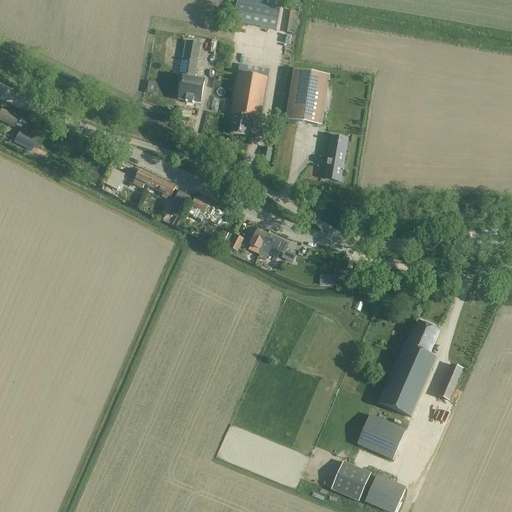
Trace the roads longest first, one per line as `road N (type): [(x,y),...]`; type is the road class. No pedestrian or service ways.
road 1 (tertiary): [(0,89),(299,233),(457,246)]
road 2 (track): [(337,306),(300,299),(0,154)]
road 3 (track): [(58,511),(177,240)]
road 4 (track): [(189,245),(72,511)]
road 5 (track): [(511,50),(309,14)]
road 6 (track): [(0,60),(163,140),(168,152)]
road 7 (track): [(511,201),(362,197)]
